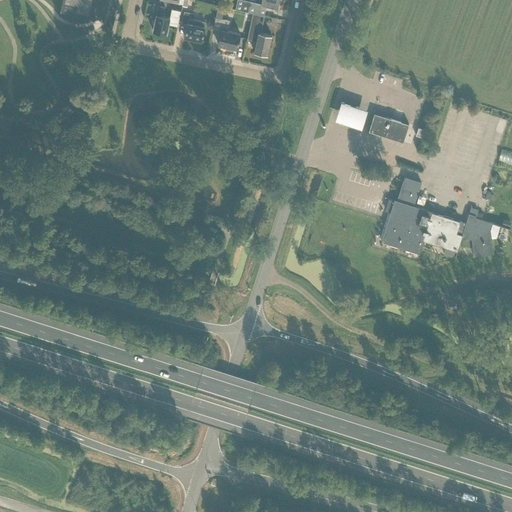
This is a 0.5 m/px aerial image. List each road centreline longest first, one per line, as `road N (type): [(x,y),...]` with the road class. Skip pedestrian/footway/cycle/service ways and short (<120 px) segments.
road 1 (motorway): [(0,343),(511,507)]
road 2 (motorway): [(511,481),(0,319)]
road 3 (secondary): [(247,324),(352,0)]
road 4 (motorway): [(511,429),(359,361),(247,324)]
road 5 (motorway): [(243,336),(0,274)]
road 6 (motorway): [(0,405),(198,480)]
road 7 (motorway): [(203,464),(386,511)]
road 8 (unclassified): [(284,75),(125,42)]
road 9 (unknown): [(342,139),(472,193)]
road 10 (secondary): [(203,464),(243,336)]
road 11 (unknown): [(264,269),(293,278),(372,341)]
